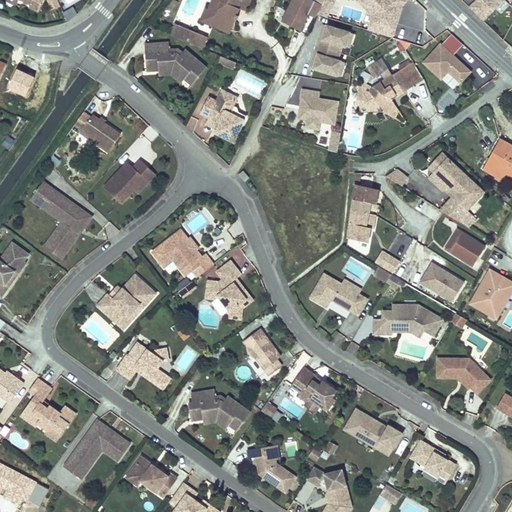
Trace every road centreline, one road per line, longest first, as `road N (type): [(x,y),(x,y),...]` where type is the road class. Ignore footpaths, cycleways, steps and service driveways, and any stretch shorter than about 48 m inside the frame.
road 1 (residential): [(210,169),(83,275),(47,322),(47,342),(273,511)]
road 2 (residential): [(210,169),(242,207),(286,312),(314,347),(475,442),(488,472)]
road 3 (residential): [(71,38),(82,57),(210,169)]
road 4 (residential): [(511,76),(382,167)]
